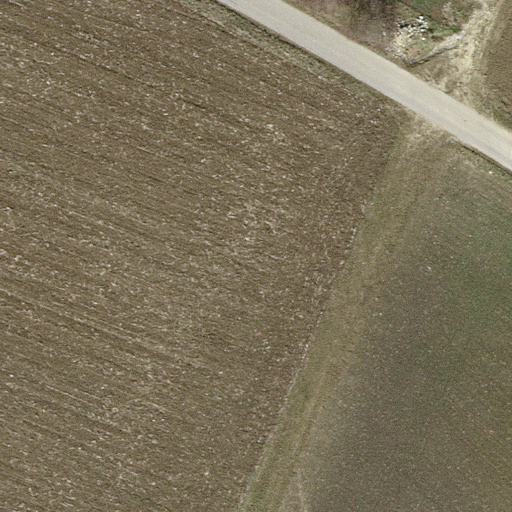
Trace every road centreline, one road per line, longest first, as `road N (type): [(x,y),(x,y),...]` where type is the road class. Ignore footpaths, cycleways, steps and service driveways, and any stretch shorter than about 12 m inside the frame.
road 1 (track): [(263,511),(439,106),(495,0)]
road 2 (track): [(511,152),(242,0)]
